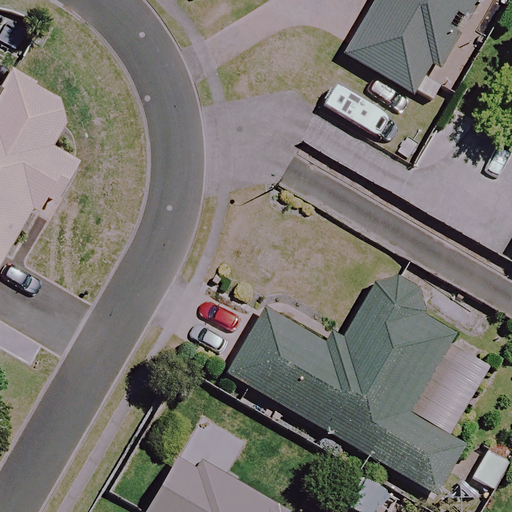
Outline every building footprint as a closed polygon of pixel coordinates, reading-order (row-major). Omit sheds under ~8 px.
[(381,0),(346,57),(408,96),(467,0),(381,0)] [(0,267),(42,196),(56,204),(77,168),(49,152),(71,113),(14,80),(0,104),(0,267)] [(461,450),(450,443),(498,360),(417,314),(424,301),(384,278),(341,353),(268,311),(230,378),(434,496),(461,450)] [(492,497),(511,467),(511,462),(486,445),(464,477),(492,497)] [(277,511),(181,457),(149,511),(277,511)] [(351,511),(377,511),(388,496),(359,477),(341,505),(351,511)]
